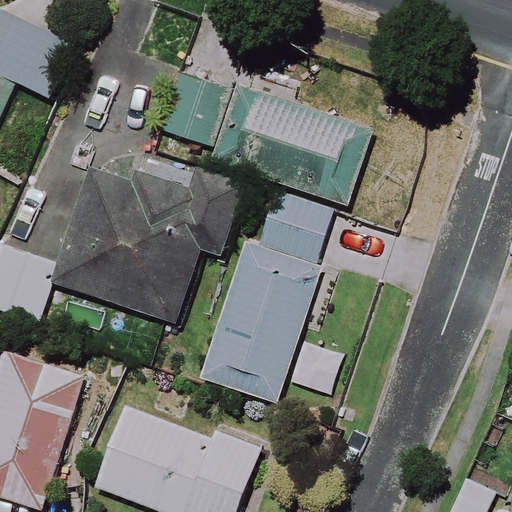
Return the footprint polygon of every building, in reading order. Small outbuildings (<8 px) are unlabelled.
[(0,129),(26,72),(0,60),(0,129)] [(377,132),(185,71),(166,131),(223,149),(219,163),(354,205),(377,132)] [(57,282),(70,287),(181,324),(208,244),(227,251),(247,192),(150,159),(143,179),(103,165),(69,267),(5,245),(0,259),(0,307),(43,322),(57,282)] [(342,216),(280,196),(263,246),(248,241),(203,378),(280,404),(342,216)] [(91,380),(12,355),(0,393),(0,495),(49,511),(91,380)] [(242,511),(264,453),(133,405),(102,489),(164,511),(242,511)] [(490,511),(500,494),(472,481),(456,511),(490,511)]
